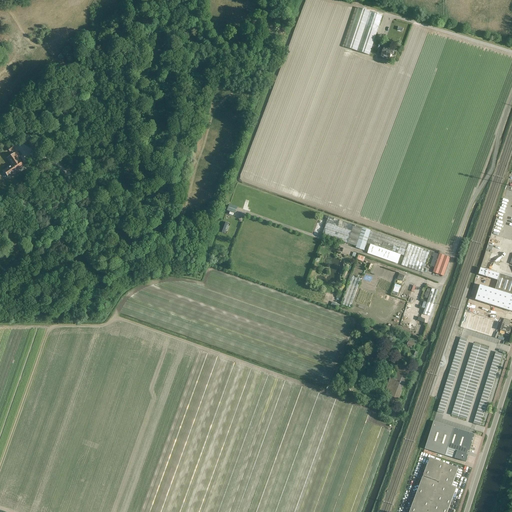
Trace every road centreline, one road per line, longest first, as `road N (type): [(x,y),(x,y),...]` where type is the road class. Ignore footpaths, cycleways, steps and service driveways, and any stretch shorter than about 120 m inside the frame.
road 1 (track): [(0,325),(103,325),(113,316),(375,411),(373,420),(392,427),(422,341)]
road 2 (track): [(222,262),(244,210),(444,281)]
road 3 (unclassified): [(422,341),(511,96)]
road 4 (track): [(50,325),(0,467)]
road 5 (tertiary): [(467,511),(511,369)]
